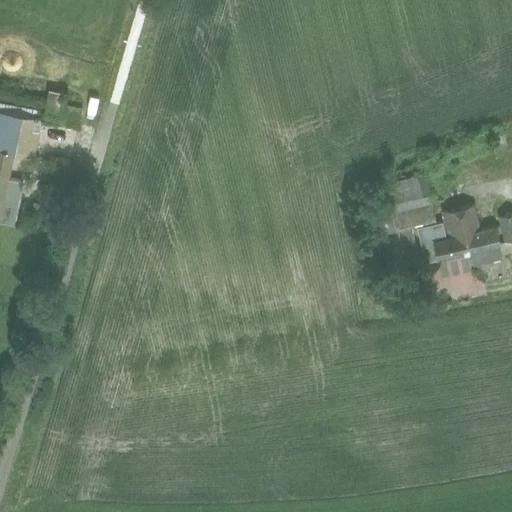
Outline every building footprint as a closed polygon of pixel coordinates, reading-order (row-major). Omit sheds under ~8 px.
[(0,220),(14,223),(22,180),(8,178),(13,152),(33,156),(40,120),(76,127),(81,105),(59,101),(57,112),(0,102),(0,220)] [(486,121),(466,127),(474,150),(494,144),(486,121)] [(511,128),(498,132),(511,173),(511,172),(511,128)] [(363,215),(366,234),(380,231),(385,257),(412,251),(411,247),(414,247),(410,224),(434,220),(424,171),(423,171),(422,163),(382,171),(384,180),(385,180),(388,196),(380,197),(382,211),(363,215)] [(425,168),(431,198),(442,196),(436,166),(425,168)] [(454,174),(444,176),(448,191),(458,189),(454,174)] [(511,210),(498,214),(494,198),(483,201),(488,224),(499,221),(503,240),(511,238),(511,210)] [(429,225),(433,240),(437,257),(469,249),(471,256),(478,255),(477,248),(499,242),(495,226),(479,230),(473,204),(443,211),(448,236),(444,237),(441,222),(429,225)] [(415,273),(413,261),(379,266),(380,278),(415,273)]
